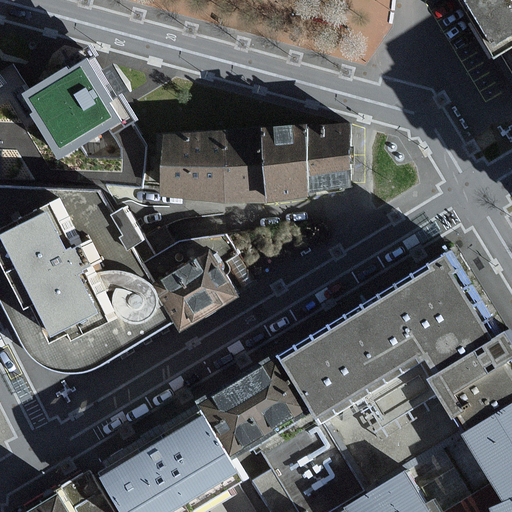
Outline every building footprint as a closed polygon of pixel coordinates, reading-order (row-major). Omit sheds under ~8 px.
[(511,0),(475,0),(511,59),(511,0)] [(122,124),(88,59),(25,94),(64,160),(122,124)] [(350,124),(309,125),(309,198),(351,187),(350,124)] [(261,129),(266,201),(309,198),(309,125),(261,129)] [(266,201),(261,129),(224,132),(224,202),(266,201)] [(162,194),(224,202),(224,132),(165,135),(162,194)] [(0,284),(35,352),(38,356),(43,360),(48,364),(50,365),(55,368),(61,370),(65,371),(71,372),(75,372),(78,372),(82,371),(84,371),(88,370),(90,369),(94,368),(95,367),(97,366),(179,317),(159,282),(146,262),(157,255),(148,240),(151,239),(131,205),(120,212),(106,189),(0,184),(0,284)] [(226,262),(242,252),(230,233),(182,240),(157,255),(146,262),(159,282),(217,247),(226,262)] [(217,247),(159,282),(179,317),(188,330),(246,294),(226,262),(217,247)] [(327,414),(430,354),(440,349),(450,366),(506,333),(460,251),(427,270),(289,350),(327,414)] [(511,328),(506,333),(450,366),(440,349),(430,354),(473,427),(511,404),(511,328)] [(214,393),(210,395),(248,460),(263,451),(327,414),(289,350),(214,393)] [(327,414),(369,487),(411,463),(447,442),(473,427),(430,354),(327,414)] [(245,482),(257,475),(248,460),(210,395),(101,458),(132,511),(205,511),(202,506),(245,482)] [(511,404),(473,427),(491,459),(511,493),(511,495),(511,404)] [(326,511),(351,498),(369,487),(327,414),(263,451),(298,511),(307,511),(311,510),(312,511),(326,511)] [(480,465),(491,459),(473,427),(447,442),(476,491),(490,483),(480,465)] [(431,475),(449,507),(476,491),(447,442),(411,463),(421,481),(431,475)] [(439,511),(421,481),(411,463),(369,487),(351,498),(358,511),(439,511)] [(23,511),(114,511),(89,470),(62,486),(26,507),(23,511)] [(358,511),(351,498),(326,511),(358,511)] [(511,511),(511,498),(501,503),(504,511),(511,511)]
